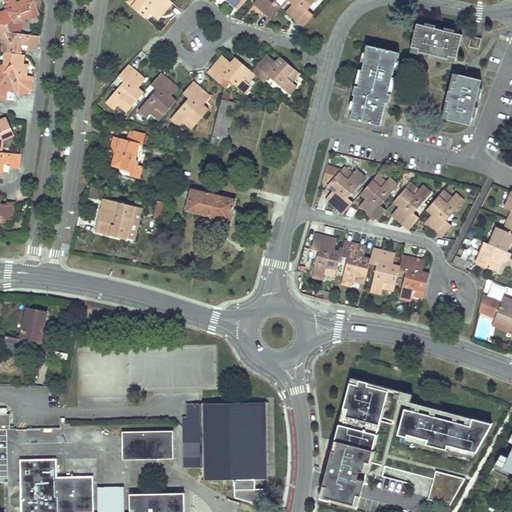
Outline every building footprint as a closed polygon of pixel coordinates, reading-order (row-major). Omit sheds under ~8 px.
[(39,14),(38,9),(40,8),(42,2),(42,1),(41,0),(25,0),(17,3),(14,5),(11,0),(3,0),(7,9),(12,20),(7,25),(11,33),(21,34),(22,22),(28,20),(28,19),(39,14)] [(168,0),(154,0),(154,1),(153,0),(126,0),(125,2),(144,19),(149,13),(152,10),(157,14),(164,6),(167,9),(173,3),(168,0)] [(247,0),(233,0),(235,2),(232,5),(238,11),(247,0)] [(262,0),(257,0),(254,5),(265,14),(268,10),(260,3),(262,0)] [(280,8),(278,5),(275,3),(273,1),(274,0),(262,0),(260,3),(268,10),(265,14),(270,19),(280,8)] [(313,16),(310,14),(307,11),(306,10),(310,5),(311,7),(317,0),(288,0),(294,4),(296,7),(292,12),(300,19),(297,23),(303,27),(313,16)] [(296,7),(294,4),(286,13),(297,23),(300,19),(292,12),(296,7)] [(157,14),(152,10),(149,13),(158,20),(167,9),(164,6),(157,14)] [(0,24),(7,25),(12,20),(7,9),(0,12),(0,24)] [(11,33),(7,25),(0,24),(0,38),(3,40),(1,47),(3,47),(2,52),(6,53),(20,55),(22,45),(22,42),(28,43),(28,46),(28,49),(34,50),(37,50),(39,37),(21,34),(11,33)] [(455,33),(444,30),(439,29),(436,28),(425,26),(417,24),(411,50),(456,61),(463,35),(455,33)] [(470,47),(474,48),(479,49),(481,39),(472,37),(470,47)] [(354,95),(352,102),(354,102),(352,110),(350,118),(381,125),(383,118),(384,110),(382,109),(383,102),(386,102),(390,103),(392,95),(389,94),(393,77),(395,69),(393,68),(395,61),(398,62),(400,53),(367,44),(365,54),(367,54),(366,62),(364,61),(362,70),(358,86),(355,86),(353,94),(354,95)] [(20,82),(31,91),(34,77),(27,76),(28,69),(22,69),(23,64),(25,56),(20,55),(6,53),(6,58),(4,58),(3,65),(0,66),(0,79),(4,80),(9,74),(11,74),(14,81),(20,82)] [(268,62),(273,66),(275,63),(267,56),(258,66),(261,70),(268,62)] [(223,63),(227,66),(230,64),(221,57),(212,67),(216,70),(223,63)] [(274,79),(273,81),(290,95),(297,87),(292,83),(300,74),(281,57),(275,63),(273,66),(268,62),(261,70),(258,66),(252,72),(255,75),(264,83),(269,77),(271,75),(274,79)] [(207,73),(219,84),(226,76),(229,79),(228,81),(229,83),(245,96),(252,87),(247,83),(255,75),(252,72),(245,66),(235,58),(230,64),(227,66),(223,63),(216,70),(212,67),(210,70),(207,73)] [(115,110),(117,108),(119,106),(127,113),(144,94),(138,89),(135,86),(139,82),(132,75),(135,71),(129,65),(118,77),(126,84),(122,88),(120,86),(106,103),(115,110)] [(138,89),(146,80),(135,71),(132,75),(139,82),(135,86),(138,89)] [(18,97),(31,91),(20,82),(14,81),(11,74),(9,74),(4,80),(0,79),(0,99),(6,101),(7,91),(8,88),(14,89),(16,92),(18,97)] [(151,114),(155,118),(159,121),(176,102),(171,97),(168,95),(172,90),(164,83),(167,79),(161,74),(151,86),(156,90),(158,92),(155,96),(153,94),(139,111),(147,118),(151,114)] [(444,119),(470,125),(472,117),(475,107),(476,102),(477,98),(480,88),(481,83),(482,80),(455,74),(451,91),(449,90),(446,101),(448,101),(444,119)] [(227,85),(229,83),(228,81),(229,79),(226,76),(219,84),(225,89),(227,85)] [(122,88),(126,84),(118,77),(115,81),(120,86),(122,88)] [(171,97),(178,89),(167,79),(164,83),(172,90),(168,95),(171,97)] [(183,94),(188,99),(190,101),(187,105),(185,103),(171,120),(179,127),(181,125),(183,123),(192,130),(208,111),(202,105),(200,103),(204,99),(196,91),(199,88),(193,83),(183,94)] [(200,103),(202,105),(209,97),(199,88),(196,91),(204,99),(200,103)] [(222,101),(229,103),(231,96),(223,94),(222,101)] [(215,125),(228,128),(234,104),(221,101),(215,125)] [(0,152),(3,153),(3,147),(4,140),(10,138),(10,136),(14,134),(7,118),(0,120),(0,152)] [(220,150),(221,145),(223,140),(225,140),(228,128),(215,125),(210,146),(210,148),(220,150)] [(113,166),(115,166),(118,167),(131,171),(131,173),(130,176),(138,178),(141,167),(138,167),(135,161),(138,145),(142,146),(145,135),(130,132),(127,141),(114,138),(112,146),(114,150),(117,151),(116,156),(115,156),(113,166)] [(0,152),(0,173),(3,173),(3,164),(4,160),(10,161),(10,165),(10,167),(19,168),(21,154),(3,153),(0,152)] [(337,209),(340,212),(343,214),(353,203),(348,198),(366,177),(357,170),(353,174),(345,167),(328,186),(334,192),(336,194),(332,199),(340,206),(337,209)] [(372,219),(374,220),(376,222),(387,210),(381,205),(399,185),(390,177),(386,182),(377,175),(361,194),(366,199),(369,202),(365,206),(375,215),(372,219)] [(409,230),(414,224),(420,218),(414,213),(412,211),(416,208),(418,209),(432,192),(423,185),(419,189),(411,182),(394,202),(399,207),(402,210),(398,214),(406,221),(403,225),(409,230)] [(426,210),(433,215),(435,217),(431,222),(439,229),(436,233),(440,235),(442,236),(443,237),(453,226),(447,221),(465,200),(456,193),(452,197),(443,190),(426,210)] [(214,222),(217,223),(219,222),(219,221),(220,220),(230,222),(232,212),(232,211),(235,202),(192,191),(187,211),(209,217),(209,220),(210,220),(211,221),(214,222)] [(334,192),(326,200),(337,209),(340,206),(332,199),(336,194),(334,192)] [(366,199),(359,208),(372,219),(375,215),(365,206),(369,202),(366,199)] [(120,211),(122,204),(105,200),(103,207),(120,211)] [(7,205),(6,209),(0,209),(0,205),(0,201),(0,223),(12,223),(13,213),(15,202),(7,202),(7,205)] [(162,216),(163,210),(165,204),(158,202),(155,215),(162,216)] [(135,243),(140,222),(135,221),(138,208),(122,204),(120,211),(103,207),(99,222),(96,233),(135,243)] [(163,210),(162,216),(155,215),(154,219),(164,221),(168,204),(165,204),(163,210)] [(399,207),(393,215),(403,225),(406,221),(398,214),(402,210),(399,207)] [(235,212),(232,212),(230,222),(220,220),(219,221),(219,222),(217,223),(232,226),(235,212)] [(433,215),(426,223),(436,233),(439,229),(431,222),(435,217),(433,215)] [(497,227),(489,244),(507,252),(510,243),(511,238),(511,222),(508,221),(504,230),(497,227)] [(335,277),(340,257),(341,252),(334,250),(330,249),(332,243),(321,240),(323,236),(315,234),(311,249),(319,251),(321,252),(320,257),(317,256),(312,277),(324,280),(325,274),(335,277)] [(334,250),(336,239),(323,236),(321,240),(332,243),(330,249),(334,250)] [(341,252),(340,257),(348,258),(341,285),(353,288),(355,281),(365,284),(369,263),(371,259),(363,257),(360,256),(361,250),(351,247),(352,242),(344,241),(341,252)] [(363,257),(366,246),(352,242),(351,247),(361,250),(360,256),(363,257)] [(508,261),(509,257),(511,253),(507,252),(489,244),(485,243),(476,263),(498,272),(504,259),(508,261)] [(393,291),(398,271),(399,266),(392,264),(389,264),(390,257),(380,255),(381,250),(373,248),(371,259),(369,263),(377,266),(370,292),(382,295),(383,289),(393,291)] [(392,264),(395,253),(381,250),(380,255),(390,257),(389,264),(392,264)] [(429,274),(421,272),(417,271),(419,265),(409,262),(410,257),(402,255),(401,261),(399,266),(398,271),(405,273),(399,299),(411,302),(413,296),(423,298),(429,274)] [(451,264),(459,267),(466,270),(470,262),(456,256),(451,264)] [(421,272),(424,261),(410,257),(409,262),(419,265),(417,271),(421,272)] [(487,296),(483,295),(479,311),(495,318),(496,317),(483,311),(487,296)] [(511,300),(504,297),(501,303),(487,296),(483,311),(496,317),(495,318),(492,325),(511,333),(511,300)] [(21,340),(31,342),(41,345),(47,314),(28,310),(21,340)] [(6,337),(5,343),(3,349),(19,352),(21,340),(6,337)] [(331,455),(327,471),(364,481),(388,393),(368,387),(369,383),(359,381),(358,385),(350,383),(331,455)] [(407,401),(406,405),(412,407),(413,403),(432,408),(431,411),(472,423),(473,419),(412,399),(411,403),(407,401)] [(267,481),(266,403),(185,405),(185,418),(185,422),(183,426),(183,428),(184,470),(205,469),(206,481),(201,481),(201,482),(227,482),(235,482),(236,497),(236,498),(254,504),(256,504),(265,490),(255,489),(255,481),(267,481)] [(406,438),(473,457),(492,425),(473,419),(472,423),(431,411),(432,408),(413,403),(412,407),(406,405),(399,431),(407,433),(406,438)] [(0,426),(10,426),(10,415),(0,415),(0,426)] [(118,430),(76,430),(76,448),(119,447),(118,430)] [(174,459),(173,431),(122,433),(123,461),(174,459)] [(509,458),(502,454),(495,464),(504,469),(509,458)] [(184,511),(185,493),(130,495),(129,511),(93,511),(93,477),(57,477),(57,460),(20,460),(21,511),(184,511)] [(358,507),(364,481),(327,471),(320,497),(330,499),(358,507)] [(436,472),(428,501),(450,506),(464,480),(436,472)] [(124,511),(124,487),(97,488),(97,511),(124,511)]
